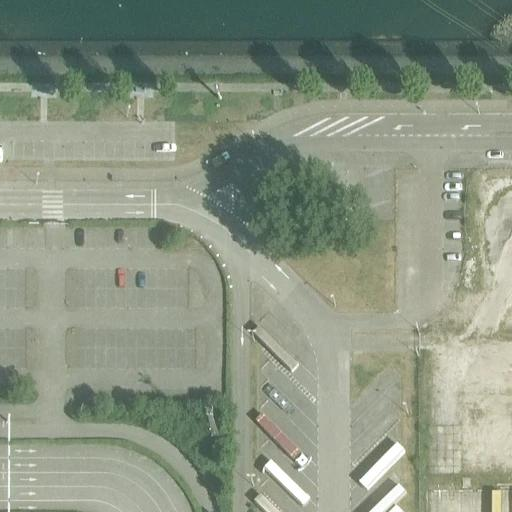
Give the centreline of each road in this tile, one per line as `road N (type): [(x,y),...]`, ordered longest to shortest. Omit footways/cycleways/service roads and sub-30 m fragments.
road 1 (unclassified): [(331,511),(333,346),(240,244)]
road 2 (unclassified): [(240,244),(240,511)]
road 3 (unclassified): [(511,145),(306,141),(250,166)]
road 4 (unclassified): [(52,436),(129,436),(177,467),(203,511)]
road 5 (unclassified): [(0,207),(177,204)]
road 6 (unclassified): [(0,478),(126,477),(157,511)]
